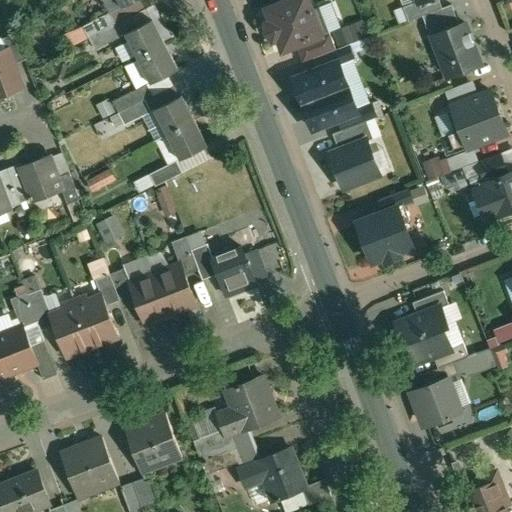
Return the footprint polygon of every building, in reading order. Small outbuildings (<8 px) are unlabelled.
[(306,0),(286,0),(268,7),(285,50),(298,45),(325,35),(324,34),(314,8),(310,9),(306,0)] [(420,1),(405,7),(410,21),(424,16),(444,8),(441,0),(425,0),(420,2),(420,1)] [(444,8),(424,16),(432,37),(434,36),(434,35),(461,24),(453,4),(444,8)] [(112,12),(85,26),(91,38),(91,37),(118,24),(112,12)] [(357,52),(374,45),(364,20),(347,27),(357,52)] [(155,21),(129,33),(141,57),(167,44),(155,21)] [(461,24),(434,35),(434,36),(450,76),(482,64),(467,22),(461,24)] [(118,24),(91,37),(97,50),(124,37),(118,24)] [(325,35),(298,45),(304,62),(317,57),(338,49),(331,31),(324,34),(325,35)] [(17,33),(4,38),(8,48),(9,48),(16,64),(28,59),(17,33)] [(167,44),(141,57),(153,83),(179,70),(167,44)] [(338,49),(317,57),(321,68),(341,61),(342,64),(356,58),(350,44),(338,49)] [(8,48),(0,51),(0,96),(24,87),(16,64),(9,48),(8,48)] [(321,68),(295,78),(305,103),(350,86),(342,64),(341,61),(321,68)] [(149,85),(115,103),(120,113),(146,99),(154,95),(149,85)] [(350,86),(305,103),(315,128),(340,118),(360,111),(359,108),(350,86)] [(493,91),(453,106),(462,130),(450,134),(457,152),(509,132),(493,91)] [(185,95),(157,108),(170,134),(197,120),(185,95)] [(146,99),(120,113),(127,126),(153,112),(146,99)] [(373,102),(359,108),(360,111),(340,118),(345,130),(368,121),(378,117),(373,102)] [(197,120),(170,134),(183,161),(211,147),(197,120)] [(345,130),(335,134),(341,150),(368,139),(369,140),(375,138),(368,121),(345,130)] [(341,150),(333,153),(346,187),(381,173),(369,140),(368,139),(341,150)] [(502,153),(480,162),(484,173),(487,182),(510,173),(502,153)] [(51,155),(24,165),(23,161),(9,166),(20,194),(31,190),(34,198),(62,186),(63,186),(59,175),(51,155)] [(178,161),(152,174),(158,185),(184,172),(178,161)] [(0,209),(23,201),(20,194),(9,166),(0,169),(0,209)] [(113,167),(90,179),(96,191),(120,180),(113,167)] [(80,197),(70,171),(59,175),(63,186),(62,186),(68,202),(80,197)] [(511,171),(510,173),(487,182),(484,173),(471,177),(477,192),(488,188),(498,215),(511,208),(511,171)] [(177,210),(168,187),(160,190),(168,213),(177,210)] [(409,188),(381,199),(385,210),(405,203),(406,204),(414,201),(409,188)] [(385,210),(359,221),(374,262),(386,257),(387,261),(403,255),(402,251),(415,246),(409,230),(415,228),(406,204),(405,203),(385,210)] [(115,216),(100,224),(107,239),(122,231),(115,216)] [(188,236),(173,241),(181,262),(182,261),(187,274),(201,269),(193,249),(188,236)] [(214,257),(209,243),(193,249),(201,269),(205,279),(220,273),(214,257)] [(214,257),(220,273),(228,295),(258,283),(256,280),(250,263),(252,262),(251,260),(249,260),(243,246),(214,257)] [(105,257),(91,263),(103,293),(104,293),(108,305),(122,299),(112,273),(105,257)] [(267,276),(261,259),(252,262),(250,263),(256,280),(267,276)] [(181,262),(156,271),(173,316),(199,306),(187,274),(182,261),(181,262)] [(126,268),(112,273),(122,299),(135,294),(130,281),(132,281),(126,268)] [(132,281),(130,281),(135,294),(148,325),(173,316),(156,271),(132,281)] [(53,313),(43,288),(29,294),(43,330),(56,325),(52,313),(53,313)] [(445,290),(415,302),(419,314),(443,305),(443,307),(451,304),(445,290)] [(103,293),(78,303),(94,346),(120,336),(108,305),(104,293),(103,293)] [(29,294),(15,299),(25,324),(40,362),(39,363),(45,379),(59,373),(43,330),(29,294)] [(53,313),(52,313),(56,325),(68,356),(94,346),(78,303),(53,313)] [(419,314),(398,323),(414,364),(435,355),(453,348),(453,347),(445,325),(449,323),(443,307),(443,305),(419,314)] [(25,324),(0,333),(0,337),(14,372),(39,363),(40,362),(25,324)] [(0,337),(0,377),(14,372),(0,337)] [(473,339),(453,347),(453,348),(435,355),(440,368),(456,362),(478,353),(473,339)] [(440,368),(422,375),(426,386),(450,377),(460,373),(456,362),(440,368)] [(264,375),(225,390),(226,392),(231,390),(238,409),(220,416),(225,428),(228,436),(280,416),(264,375)] [(426,386),(415,390),(429,424),(439,420),(441,425),(454,420),(452,415),(463,411),(450,377),(426,386)] [(155,420),(130,430),(129,428),(127,429),(144,472),(185,456),(168,413),(154,418),(155,420)] [(225,428),(195,440),(203,459),(233,447),(228,436),(225,428)] [(90,445),(64,455),(64,454),(63,454),(80,498),(101,490),(99,485),(120,477),(105,438),(90,444),(90,445)] [(233,447),(203,459),(209,474),(241,462),(235,446),(233,447)] [(293,447),(258,460),(259,462),(241,468),(248,485),(250,485),(266,478),(274,499),(274,500),(279,498),(280,500),(283,499),(282,497),(304,488),(308,486),(308,485),(293,447)] [(462,465),(456,467),(459,476),(466,473),(462,465)] [(39,470),(0,485),(0,502),(3,511),(29,511),(52,503),(39,470)] [(506,511),(491,472),(461,484),(472,511),(506,511)] [(152,476),(135,482),(145,508),(162,501),(152,476)] [(266,478),(250,485),(257,505),(274,499),(266,478)] [(327,478),(308,485),(308,486),(304,488),(310,504),(333,495),(327,478)] [(135,482),(123,487),(132,511),(134,511),(145,508),(135,482)]
